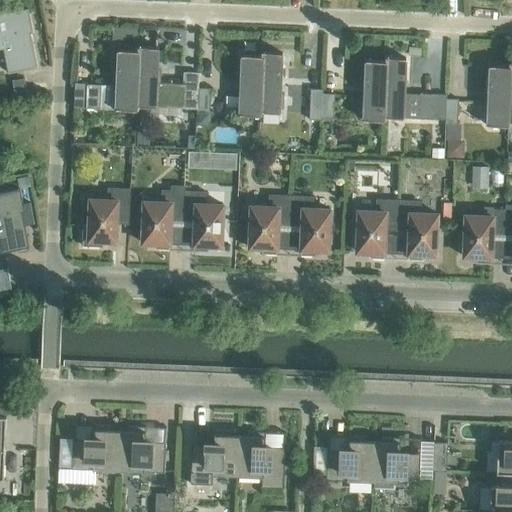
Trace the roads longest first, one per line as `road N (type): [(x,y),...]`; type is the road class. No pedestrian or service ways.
road 1 (residential): [(511,25),(61,10),(51,277)]
road 2 (residential): [(511,408),(46,386),(41,511)]
road 3 (residential): [(511,299),(51,277)]
